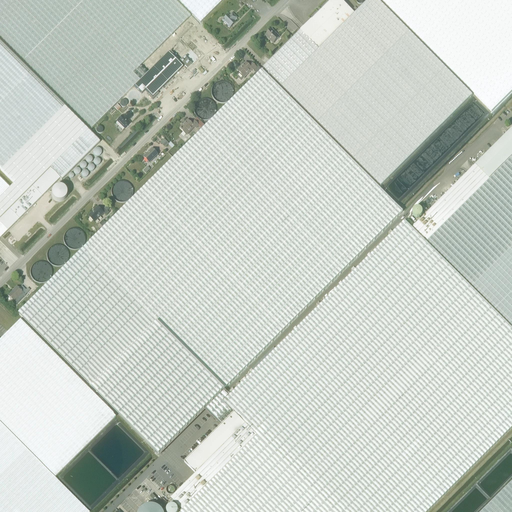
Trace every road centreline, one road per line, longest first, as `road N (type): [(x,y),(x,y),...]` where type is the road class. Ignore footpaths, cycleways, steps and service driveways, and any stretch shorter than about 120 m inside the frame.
road 1 (unknown): [(499,126),(202,418)]
road 2 (unclassified): [(0,284),(285,0)]
